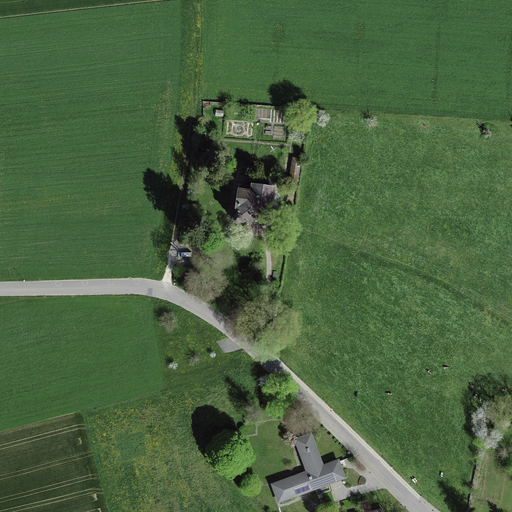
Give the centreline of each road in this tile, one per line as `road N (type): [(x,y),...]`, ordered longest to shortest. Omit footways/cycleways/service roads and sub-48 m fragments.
road 1 (unclassified): [(419,511),(241,339),(185,301),(138,287),(0,289)]
road 2 (track): [(193,0),(193,100),(171,257)]
